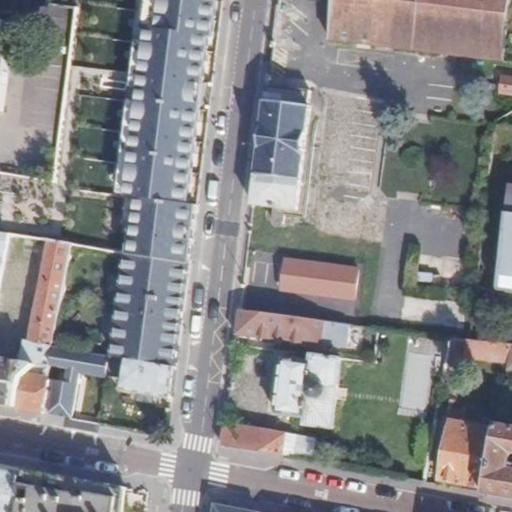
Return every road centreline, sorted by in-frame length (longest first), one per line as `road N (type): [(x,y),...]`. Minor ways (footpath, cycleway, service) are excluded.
road 1 (tertiary): [(191,470),(254,0)]
road 2 (unclassified): [(191,470),(415,511)]
road 3 (residential): [(191,470),(0,434)]
